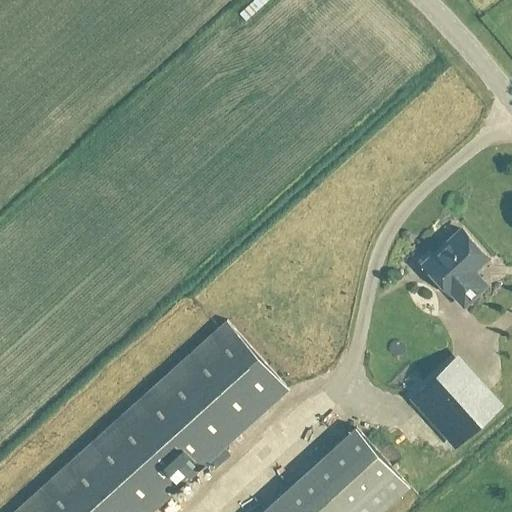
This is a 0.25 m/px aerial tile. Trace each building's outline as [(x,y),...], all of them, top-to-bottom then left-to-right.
[(244,0),(251,8),(262,0),(244,0)] [(487,256),(461,228),(424,262),(450,290),(451,289),(464,303),(486,283),(473,269),(487,256)] [(150,511),(289,387),(227,318),(12,511),(150,511)] [(434,376),(412,396),(454,444),(496,406),(468,377),(449,394),(434,376)] [(379,511),(410,484),(356,425),(259,511),(379,511)]
